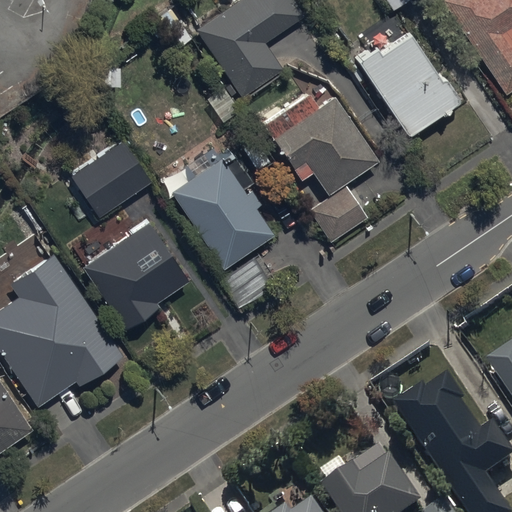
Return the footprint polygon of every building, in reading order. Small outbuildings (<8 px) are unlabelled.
[(302,19),(289,0),(237,0),(194,29),(222,71),(239,97),(282,69),(265,44),(302,19)] [(384,0),(392,11),(407,0),(384,0)] [(511,0),(442,0),(505,96),(511,91),(511,0)] [(455,104),(407,32),(358,64),(406,136),(455,104)] [(300,180),(310,173),(325,196),(377,163),(334,97),(316,109),(307,96),(263,124),(300,180)] [(69,175),(97,218),(151,183),(123,140),(69,175)] [(171,190),(223,269),(272,237),(220,158),(171,190)] [(53,214),(34,187),(20,196),(39,224),(53,214)] [(366,219),(346,189),(310,213),(330,243),(366,219)] [(26,214),(2,233),(25,263),(49,244),(26,214)] [(75,235),(64,220),(47,233),(62,254),(74,245),(69,239),(75,235)] [(185,281),(146,222),(81,265),(120,324),(125,332),(160,308),(155,301),(185,281)] [(19,299),(0,311),(0,346),(39,405),(75,382),(79,388),(121,360),(117,354),(62,270),(53,256),(9,284),(19,299)] [(220,282),(240,312),(276,288),(257,258),(220,282)] [(511,346),(489,361),(511,395),(511,346)] [(447,383),(400,414),(465,511),(504,511),(483,480),(511,460),(511,454),(492,425),(480,433),(447,383)] [(0,451),(31,431),(0,384),(0,451)] [(325,485),(319,489),(334,511),(407,511),(418,505),(379,446),(343,469),(339,463),(319,476),(325,485)] [(289,511),(288,510),(285,511),(319,511),(313,502),(297,511),(289,511)]
